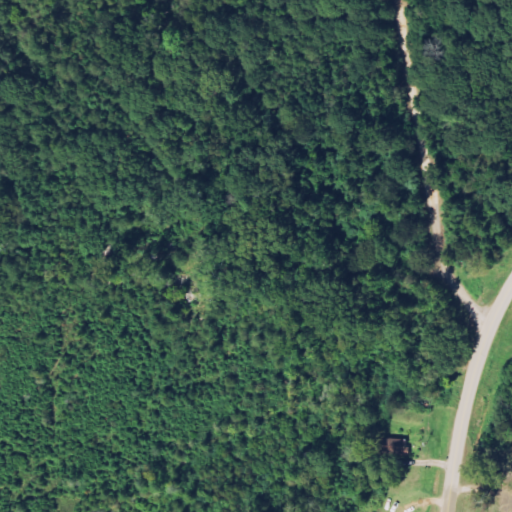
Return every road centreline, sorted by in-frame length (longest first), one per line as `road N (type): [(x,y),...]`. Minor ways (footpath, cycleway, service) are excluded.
road 1 (residential): [(492,327),(474,309),(414,72),(416,0)]
road 2 (tertiary): [(447,511),(465,411),(492,327)]
